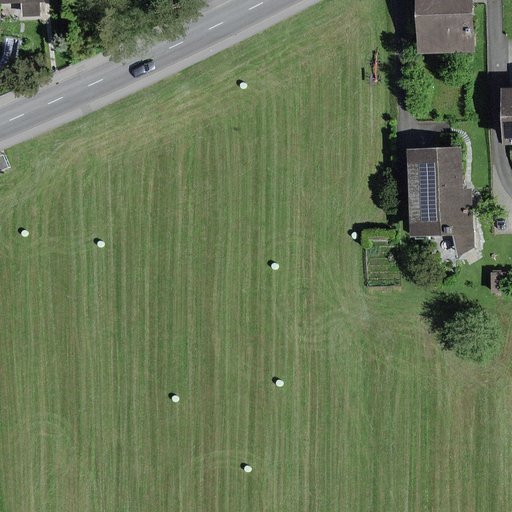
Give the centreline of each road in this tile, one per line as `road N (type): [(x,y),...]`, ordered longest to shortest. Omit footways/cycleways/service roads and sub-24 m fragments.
road 1 (residential): [(0,124),(269,0)]
road 2 (unknown): [(494,0),(499,146),(511,187)]
